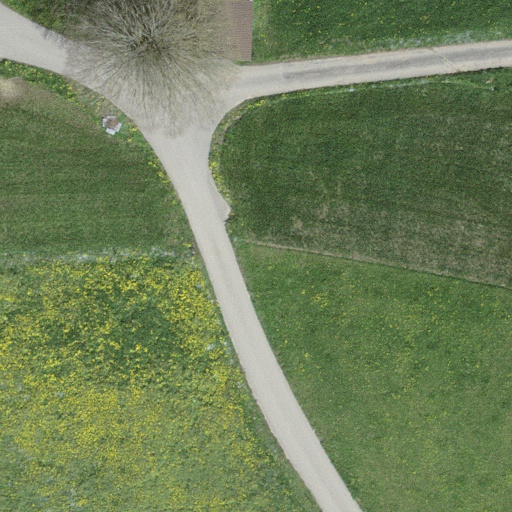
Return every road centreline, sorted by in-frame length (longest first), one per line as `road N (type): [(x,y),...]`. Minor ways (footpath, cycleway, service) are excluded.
road 1 (unclassified): [(0,37),(114,74),(160,106),(255,358),(343,511)]
road 2 (track): [(160,106),(511,61)]
